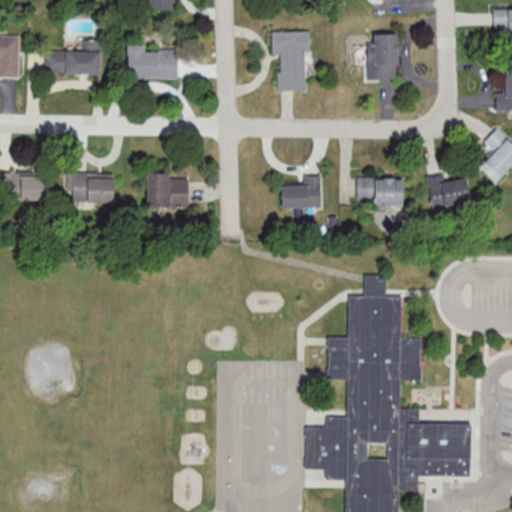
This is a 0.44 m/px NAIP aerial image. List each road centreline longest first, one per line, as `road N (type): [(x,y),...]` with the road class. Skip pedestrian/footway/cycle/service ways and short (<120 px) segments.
road 1 (residential): [(447,0),(447,101),(432,127),(0,122)]
road 2 (residential): [(232,235),(224,0)]
